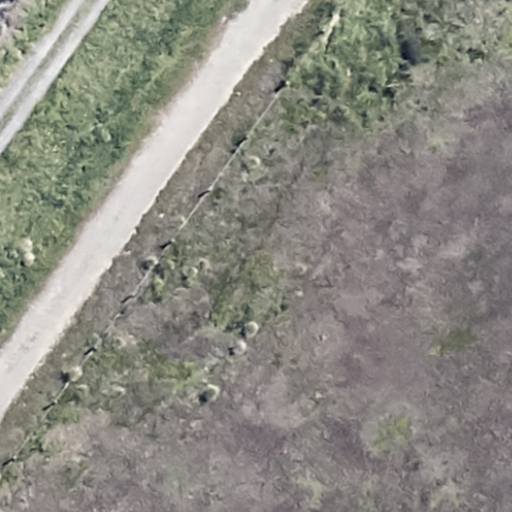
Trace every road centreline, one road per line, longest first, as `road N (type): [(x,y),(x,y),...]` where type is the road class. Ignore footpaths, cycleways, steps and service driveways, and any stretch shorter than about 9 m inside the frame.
road 1 (track): [(272,0),(0,378)]
road 2 (track): [(77,0),(0,107)]
